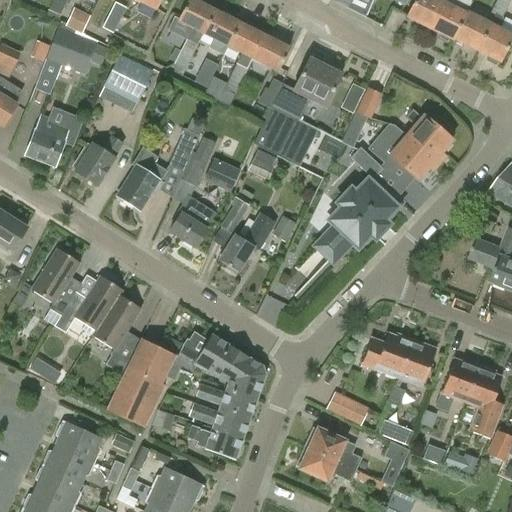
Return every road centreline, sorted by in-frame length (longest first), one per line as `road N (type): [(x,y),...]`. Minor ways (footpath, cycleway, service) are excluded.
road 1 (residential): [(297,363),(0,174)]
road 2 (residential): [(511,114),(346,35),(296,0)]
road 3 (residential): [(380,278),(511,124)]
road 4 (residential): [(240,511),(297,363)]
road 5 (residential): [(511,331),(380,278)]
road 6 (residential): [(49,394),(0,505)]
